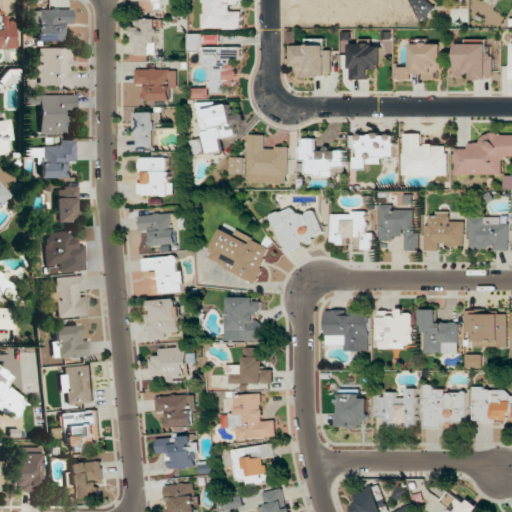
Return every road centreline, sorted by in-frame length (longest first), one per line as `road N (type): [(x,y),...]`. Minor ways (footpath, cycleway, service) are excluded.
road 1 (residential): [(132,511),(104,0)]
road 2 (residential): [(271,0),(272,78),(276,95),(291,105),(511,107)]
road 3 (residential): [(335,281),(314,288),(304,324),(310,439),(326,511)]
road 4 (residential): [(314,462),(465,462),(502,471)]
road 5 (residential): [(511,281),(335,281)]
